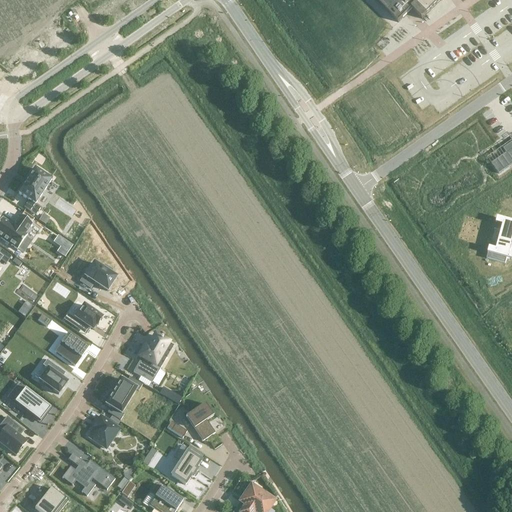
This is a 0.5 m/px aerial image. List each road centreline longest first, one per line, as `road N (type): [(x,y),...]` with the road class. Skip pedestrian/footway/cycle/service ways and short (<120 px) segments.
road 1 (tertiary): [(511,410),(357,189)]
road 2 (residential): [(132,311),(0,502)]
road 3 (residential): [(15,120),(186,0)]
road 4 (residential): [(357,189),(511,80)]
road 5 (residential): [(153,0),(7,106)]
